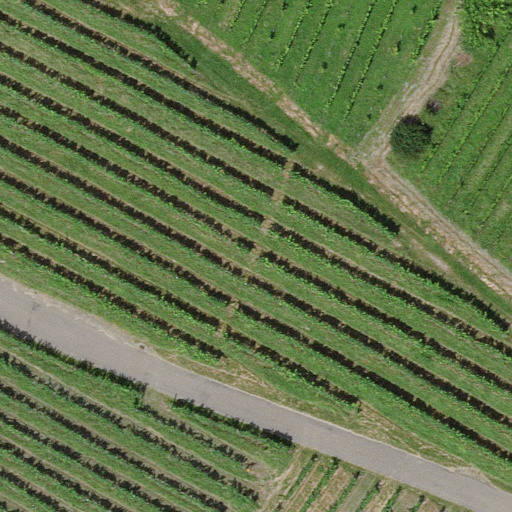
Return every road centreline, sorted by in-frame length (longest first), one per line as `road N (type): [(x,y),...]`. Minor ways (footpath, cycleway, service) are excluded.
road 1 (unclassified): [(498,511),(109,359),(0,294)]
road 2 (track): [(125,0),(511,313)]
